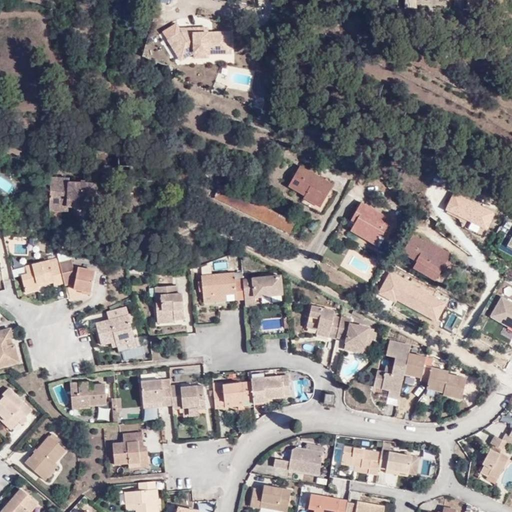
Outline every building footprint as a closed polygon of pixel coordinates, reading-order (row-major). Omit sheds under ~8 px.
[(495,9),(494,0),(470,0),(471,8),(495,9)] [(231,52),(231,28),(208,30),(208,24),(192,24),(192,28),(181,29),(179,27),(166,36),(180,59),(192,52),(193,56),(209,55),(209,53),(231,52)] [(496,36),(494,42),(509,48),(511,41),(496,36)] [(509,48),(494,42),(491,50),(506,56),(509,48)] [(94,129),(83,124),(31,118),(8,120),(7,129),(26,128),(80,133),(93,138),(94,129)] [(39,163),(41,146),(31,145),(29,162),(39,163)] [(134,181),(137,154),(102,150),(99,177),(134,181)] [(334,186),(302,167),(290,188),(307,198),(305,200),(320,208),(334,186)] [(94,205),(98,182),(77,179),(77,174),(57,172),(51,218),(63,220),(64,209),(71,209),(71,203),(94,205)] [(0,176),(0,187),(6,192),(11,185),(0,176)] [(289,232),(293,224),(219,186),(215,193),(289,232)] [(351,237),(358,241),(363,236),(380,245),(391,225),(361,209),(351,225),(356,228),(351,237)] [(363,236),(358,241),(377,251),(380,245),(363,236)] [(402,257),(417,266),(439,278),(450,257),(413,237),(402,257)] [(78,269),(75,258),(61,255),(62,258),(68,284),(78,282),(77,288),(94,292),(99,268),(81,264),(80,269),(78,269)] [(49,285),(57,283),(58,286),(68,284),(62,258),(51,261),(29,266),(31,274),(25,275),(29,291),(43,288),(43,286),(42,280),(48,278),(49,285)] [(439,278),(417,266),(414,272),(436,284),(439,278)] [(246,277),(245,270),(237,271),(237,279),(246,278),(246,277)] [(248,298),(246,278),(237,279),(237,271),(204,274),(206,293),(239,291),(240,299),(248,298)] [(284,273),(246,277),(246,278),(248,298),(248,305),(259,304),(258,296),(286,294),(284,273)] [(155,287),(159,318),(174,316),(174,319),(185,317),(182,291),(178,291),(178,285),(155,287)] [(239,291),(206,293),(207,301),(240,299),(239,291)] [(511,302),(502,296),(488,319),(511,331),(511,302)] [(344,315),(346,311),(312,304),(308,326),(320,329),(332,331),(331,337),(339,338),(340,337),(344,315)] [(109,310),(112,318),(130,313),(128,306),(109,310)] [(137,340),(130,313),(112,318),(98,321),(104,343),(114,341),(115,346),(130,342),(137,340)] [(355,318),(344,315),(340,337),(349,338),(348,342),(373,347),(374,348),(376,338),(377,330),(378,328),(372,327),(372,326),(354,322),(355,318)] [(0,358),(19,354),(13,328),(0,330),(0,358)] [(414,342),(391,337),(388,351),(386,355),(395,356),(394,365),(393,371),(385,370),(381,369),(377,385),(386,387),(403,391),(407,374),(412,352),(414,342)] [(373,347),(348,342),(347,348),(371,354),(373,347)] [(438,359),(412,352),(407,374),(407,375),(433,381),(436,369),(438,359)] [(19,354),(0,358),(0,365),(20,362),(19,354)] [(436,369),(433,381),(431,389),(449,393),(452,375),(453,372),(436,369)] [(256,398),(256,402),(269,400),(268,397),(286,395),(286,391),(294,391),(292,372),(266,374),(266,377),(254,378),(256,398)] [(469,379),(452,375),(449,393),(448,397),(464,401),(469,379)] [(216,387),(217,406),(229,404),(229,400),(256,398),(254,378),(227,381),(226,386),(216,387)] [(174,405),(173,388),(164,389),(163,379),(144,381),(145,407),(174,405)] [(110,403),(108,383),(92,386),(91,380),(73,382),(76,406),(96,403),(96,405),(110,403)] [(6,392),(0,397),(0,406),(14,422),(24,413),(26,414),(34,406),(11,383),(4,390),(6,392)] [(174,405),(175,408),(188,407),(188,410),(210,408),(209,396),(207,396),(207,385),(173,388),(174,405)] [(384,395),(401,399),(403,391),(386,387),(384,395)] [(333,405),(335,396),(327,394),(325,404),(333,405)] [(14,422),(0,406),(0,413),(11,425),(14,422)] [(511,428),(509,432),(507,431),(503,437),(511,442),(511,428)] [(133,460),(149,459),(153,458),(152,447),(148,447),(141,448),(141,441),(147,441),(147,429),(128,430),(128,439),(116,440),(118,461),(133,460)] [(511,442),(503,437),(498,434),(493,443),(508,451),(511,443),(511,442)] [(26,461),(42,475),(52,463),(65,447),(51,435),(32,458),(30,456),(26,461)] [(318,448),(300,445),(292,444),(287,447),(285,457),(270,456),(269,465),(315,472),(318,448)] [(370,471),(380,473),(381,468),(384,451),(347,444),(344,463),(357,465),(370,467),(370,471)] [(479,470),(487,475),(489,472),(499,477),(511,456),(500,449),(498,452),(490,448),(486,455),(482,453),(478,460),(483,462),(479,470)] [(423,458),(384,451),(381,468),(420,474),(423,458)] [(52,463),(42,475),(45,478),(56,466),(52,463)] [(489,472),(487,475),(485,479),(495,484),(499,477),(489,472)] [(155,481),(138,483),(139,492),(125,493),(126,505),(136,504),(136,511),(159,511),(158,492),(156,492),(155,481)] [(289,509),(293,487),(266,483),(265,489),(254,488),(251,507),(263,509),(264,504),(289,509)] [(22,486),(0,511),(31,511),(40,501),(22,486)] [(347,511),(350,500),(350,499),(313,492),(311,506),(318,508),(317,511),(347,511)] [(347,511),(387,511),(389,504),(363,499),(362,502),(350,500),(347,511)]
